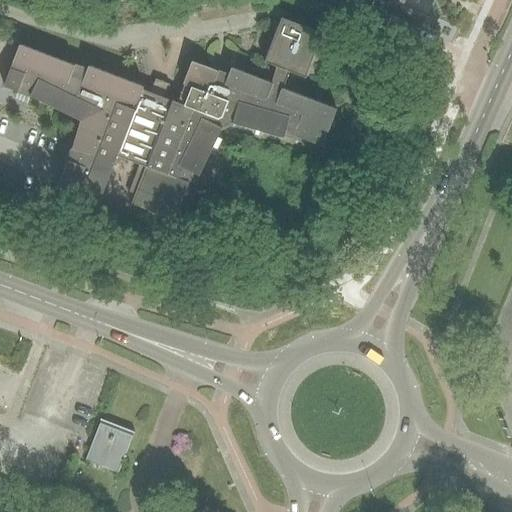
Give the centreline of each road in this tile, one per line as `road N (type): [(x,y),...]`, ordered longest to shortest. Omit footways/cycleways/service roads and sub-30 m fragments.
road 1 (secondary): [(365,348),(492,83)]
road 2 (tertiary): [(0,279),(275,376)]
road 3 (secondary): [(275,376),(266,397),(269,443),(281,462),(320,486)]
